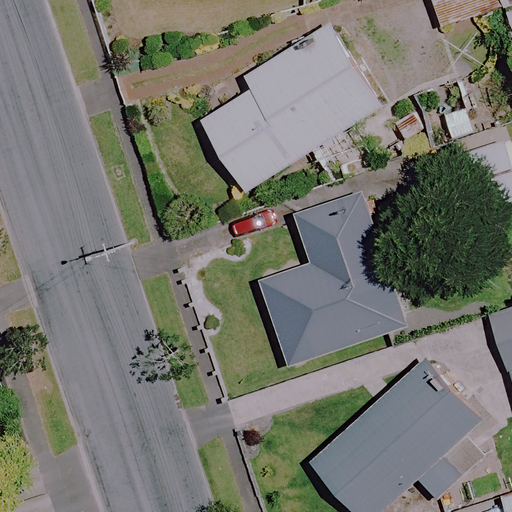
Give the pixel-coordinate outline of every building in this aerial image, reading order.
[(511,7),(511,0),(437,0),(446,29),(511,7)] [(259,96),(215,121),(254,189),(385,113),(337,30),(250,80),(259,96)] [(511,146),(450,168),(467,217),(511,201),(511,146)] [(369,194),(303,215),(317,260),(271,274),(299,365),(412,330),(369,194)] [(511,302),(496,307),(511,355),(511,302)] [(318,463),(363,511),(390,511),(424,481),(445,504),(493,459),(414,374),(318,463)]
